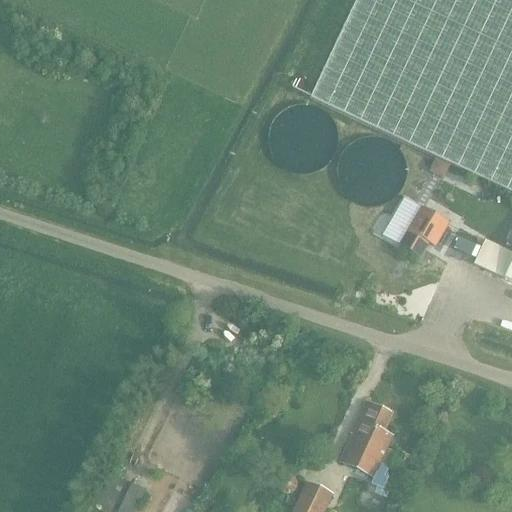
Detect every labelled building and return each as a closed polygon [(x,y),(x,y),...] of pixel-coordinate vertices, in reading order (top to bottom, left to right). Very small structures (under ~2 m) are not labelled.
[(511,195),(511,0),(355,0),(309,100),(511,195)] [(428,244),(434,248),(447,225),(420,209),(398,247),(419,259),(428,244)] [(458,240),(453,251),(475,260),(480,249),(458,240)] [(511,260),(503,280),(511,284),(511,260)] [(384,477),(388,469),(399,474),(407,456),(396,451),(394,455),(385,450),(391,437),(383,433),(391,415),(364,403),(349,434),(352,435),(339,463),(373,478),(370,484),(376,487),(373,494),(385,499),(391,487),(384,484),(387,478),(384,477)] [(294,489),(295,484),(293,480),(289,477),(284,477),(280,479),(278,484),(278,489),(281,493),(286,494),(291,493),(294,489)] [(292,511),(323,511),(332,496),(306,484),(292,511)]
